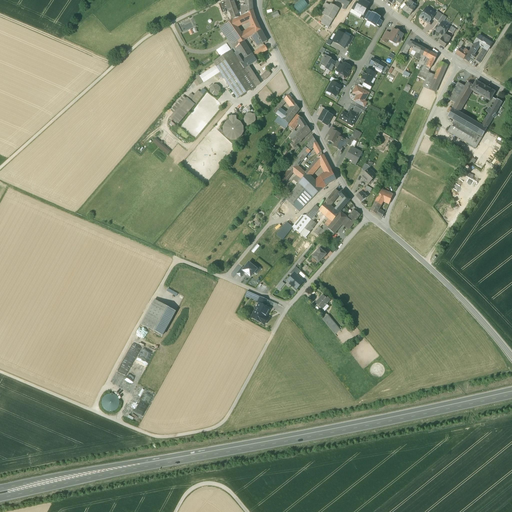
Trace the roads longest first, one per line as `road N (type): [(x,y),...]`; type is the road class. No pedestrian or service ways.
road 1 (trunk): [(73,477),(511,392)]
road 2 (track): [(0,373),(158,441),(203,435),(224,426),(291,309)]
road 3 (track): [(217,0),(146,34),(0,169)]
road 4 (residential): [(382,225),(461,67),(391,13)]
road 5 (residential): [(368,214),(304,109),(263,22),(261,0)]
road 6 (residential): [(368,214),(291,309),(213,275)]
road 7 (track): [(0,182),(175,259)]
road 8 (unclassified): [(511,357),(382,225)]
road 9 (track): [(92,412),(175,259)]
road 10 (track): [(0,14),(115,63)]
